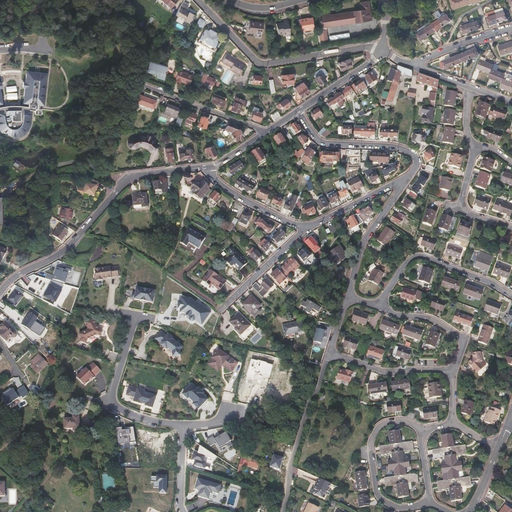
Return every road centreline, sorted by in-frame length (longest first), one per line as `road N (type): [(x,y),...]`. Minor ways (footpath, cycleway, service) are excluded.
road 1 (residential): [(209,166),(132,177),(64,249),(0,292)]
road 2 (residential): [(382,43),(252,58),(198,0)]
road 3 (residential): [(427,434),(391,423),(371,446),(378,494),(408,505),(428,501)]
road 4 (residential): [(379,308),(409,259),(421,254),(511,294)]
road 5 (residential): [(283,511),(309,400),(330,351)]
road 6 (residential): [(182,426),(113,403),(133,318)]
road 7 (residential): [(298,109),(324,142),(411,153),(410,177)]
road 8 (residential): [(410,177),(362,240),(345,295)]
road 9 (residential): [(264,132),(138,83)]
road 10 (residential): [(330,351),(377,370),(454,371)]
road 11 (residential): [(18,511),(60,459),(39,404)]
